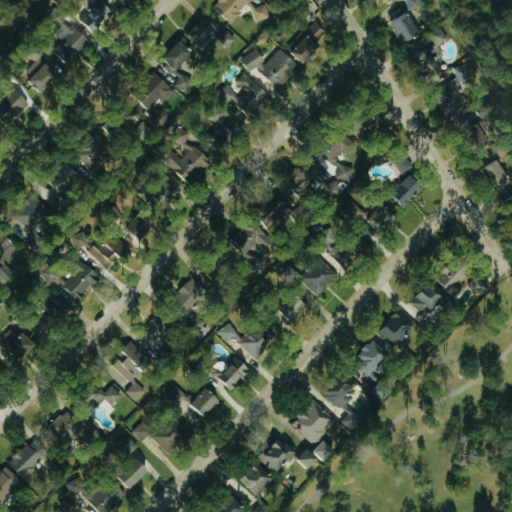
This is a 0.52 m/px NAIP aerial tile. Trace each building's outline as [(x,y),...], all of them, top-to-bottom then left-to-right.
[(85,0),(84,32),(101,32),(102,18),(110,19),(111,1),(93,0),(85,0)] [(264,22),(272,12),(258,0),(221,0),(215,7),(233,23),(247,7),(264,22)] [(407,0),(410,10),(426,7),(424,0),(407,0)] [(405,44),(423,36),(410,8),(393,16),(405,44)] [(220,35),(206,20),(188,36),(202,51),(217,37),(227,48),(237,39),(228,29),(220,35)] [(323,46),(317,41),(327,31),(316,20),(290,48),(307,64),(323,46)] [(76,61),(73,59),(91,40),(77,27),(55,49),(72,65),(76,61)] [(173,83),(185,95),(196,83),(181,68),(196,54),(183,40),(164,59),(170,66),(167,69),(176,79),(173,83)] [(444,74),(433,47),(419,53),(429,79),(444,74)] [(266,60),(260,49),(243,58),(250,72),(262,65),(273,85),(299,71),(287,49),(266,60)] [(60,77),(41,58),(26,72),(44,92),(60,77)] [(227,85),(216,96),(230,108),(236,102),(250,115),(270,94),(246,72),(237,83),(247,93),(242,99),(227,85)] [(511,72),(503,77),(511,93),(511,72)] [(175,91),(160,75),(139,97),(152,110),(162,98),(165,101),(175,91)] [(0,113),(10,125),(32,105),(19,91),(0,108),(0,113)] [(244,131),(215,105),(207,114),(222,128),(210,142),(223,154),(244,131)] [(171,114),(158,108),(151,121),(165,127),(171,114)] [(103,127),(113,142),(126,133),(116,118),(103,127)] [(384,129),(382,119),(370,121),(372,132),(384,129)] [(154,134),(147,122),(135,128),(142,141),(154,134)] [(191,135),(180,126),(171,137),(189,152),(183,159),(171,149),(162,160),(192,184),(211,160),(187,140),(191,135)] [(361,143),(342,134),(323,156),(328,160),(326,162),(329,163),(325,168),(332,174),(337,176),(334,182),(332,181),(328,189),(338,198),(352,181),(357,170),(338,161),(342,153),(350,157),(361,143)] [(97,174),(115,154),(97,137),(79,157),(97,174)] [(406,175),(416,165),(402,152),(392,162),(406,175)] [(499,189),(511,182),(511,179),(501,159),(488,166),(499,189)] [(50,180),(62,193),(80,176),(68,163),(50,180)] [(295,190),(316,178),(308,164),(287,176),(295,190)] [(409,201),(427,184),(416,171),(398,188),(409,201)] [(178,190),(168,188),(165,198),(175,201),(178,190)] [(15,216),(29,231),(51,212),(37,196),(15,216)] [(312,210),(305,203),(293,215),(301,222),(312,210)] [(398,212),(381,203),(372,221),(389,230),(398,212)] [(159,223),(144,210),(130,228),(144,240),(159,223)] [(279,245),(253,219),(231,242),(246,257),(259,243),(270,254),(279,245)] [(83,233),(72,240),(78,250),(89,243),(83,233)] [(107,270),(129,250),(114,233),(92,253),(107,270)] [(357,258),(340,241),(323,259),(339,275),(357,258)] [(472,267),(453,258),(440,284),(460,293),(472,267)] [(324,297),(338,273),(318,261),(309,276),(290,265),(284,274),(324,297)] [(76,299),(102,282),(90,263),(63,280),(57,272),(49,277),(57,290),(67,284),(76,299)] [(0,270),(0,277),(5,283),(15,274),(6,264),(0,270)] [(431,317),(449,301),(434,284),(416,301),(431,317)] [(163,351),(181,326),(161,311),(149,327),(154,330),(146,341),(149,343),(144,349),(161,362),(167,354),(163,351)] [(380,328),(392,347),(417,332),(404,313),(380,328)] [(39,345),(26,332),(20,337),(12,330),(0,341),(21,363),(39,345)] [(154,362),(133,341),(121,353),(125,356),(115,366),(134,385),(127,392),(137,402),(148,392),(136,380),(154,362)] [(360,356),(366,361),(360,367),(371,378),(391,356),(374,341),(360,356)] [(252,370),(238,357),(218,378),(232,391),(252,370)] [(328,396),(349,415),(343,421),(353,431),(366,417),(346,398),(357,386),(346,376),(328,396)] [(106,393),(103,390),(97,396),(104,403),(108,400),(113,406),(124,396),(114,386),(106,393)] [(223,402),(210,387),(193,402),(179,386),(169,395),(181,409),(189,402),(204,418),(223,402)] [(337,423),(316,402),(293,425),(317,449),(323,443),(320,440),(337,423)] [(80,429),(73,412),(53,421),(63,444),(84,436),(89,449),(102,444),(93,423),(80,429)] [(170,454),(191,434),(177,419),(156,440),(170,454)] [(26,478),(51,452),(35,437),(10,463),(26,478)] [(328,441),(315,454),(309,448),(300,456),(282,438),(262,459),(278,475),(295,458),(308,471),(321,458),(326,463),(338,451),(328,441)] [(152,471),(139,457),(120,475),(134,489),(152,471)] [(242,480),(260,496),(276,478),(258,462),(242,480)] [(0,497),(1,496),(8,501),(24,480),(5,465),(0,470),(0,497)] [(107,511),(123,503),(111,481),(90,493),(80,477),(67,485),(75,497),(85,491),(97,511),(107,511)] [(246,511),(249,510),(236,497),(220,511),(246,511)] [(273,511),(265,502),(255,510),(256,511),(273,511)]
